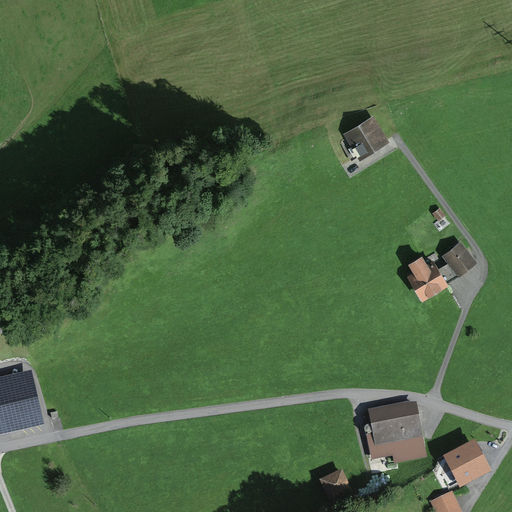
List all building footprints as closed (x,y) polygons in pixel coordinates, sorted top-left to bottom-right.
[(368,118),(346,131),(358,153),(380,141),(368,118)] [(440,207),(435,211),(439,216),(444,213),(440,207)] [(458,242),(444,253),(459,272),(473,261),(458,242)] [(409,276),(422,298),(446,285),(433,262),(426,266),(420,255),(411,259),(418,271),(409,276)] [(0,426),(37,418),(31,392),(0,399),(0,426)] [(415,400),(369,409),(378,456),(428,446),(424,424),(420,425),(415,400)] [(452,455),(464,481),(488,470),(476,444),(452,455)] [(342,472),(321,481),(329,498),(349,490),(342,472)] [(455,511),(448,493),(431,500),(435,511),(455,511)]
